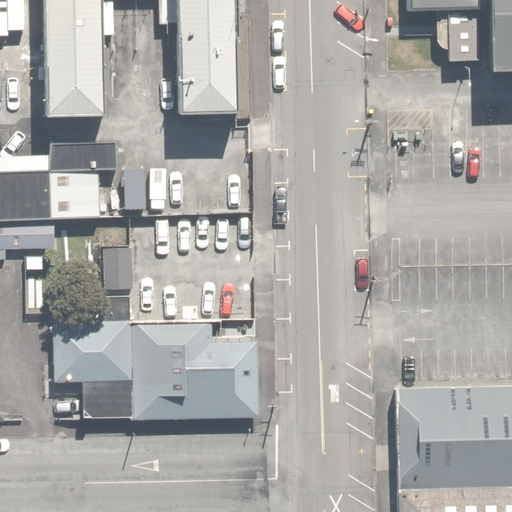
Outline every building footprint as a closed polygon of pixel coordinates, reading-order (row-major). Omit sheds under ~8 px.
[(39,0),(42,115),(96,113),(93,0),(39,0)] [(229,112),(226,0),(170,0),(173,113),(229,112)] [(511,0),(401,0),(402,6),(476,4),(477,72),(511,71),(511,0)] [(0,219),(52,220),(52,213),(100,213),(100,165),(113,165),(113,139),(46,139),(46,151),(0,150),(0,219)] [(52,220),(0,219),(0,246),(52,247),(52,220)] [(100,248),(100,287),(128,287),(128,248),(100,248)] [(256,314),(127,317),(128,377),(129,416),(257,413),(256,314)] [(128,377),(127,317),(45,319),(46,379),(128,377)] [(511,511),(511,386),(391,389),(392,511),(511,511)]
